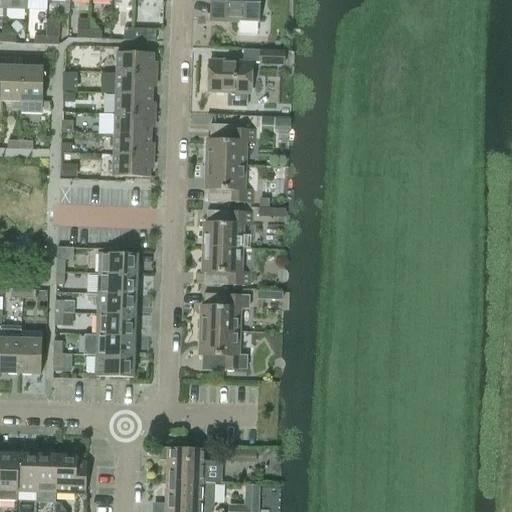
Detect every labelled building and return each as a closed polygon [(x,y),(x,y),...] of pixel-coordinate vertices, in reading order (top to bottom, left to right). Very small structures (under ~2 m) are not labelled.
[(4,0),(4,10),(26,11),(26,0),(4,0)] [(26,0),(26,11),(27,11),(27,0),(35,0),(47,0),(46,0),(26,0)] [(212,0),(212,1),(212,20),(228,21),(238,21),(237,36),(258,37),(258,22),(258,0),(212,0)] [(132,33),(131,40),(155,41),(156,30),(132,29),(132,33)] [(78,30),(77,38),(89,39),(89,31),(78,30)] [(89,31),(89,39),(101,39),(101,31),(89,31)] [(3,35),(3,43),(15,44),(16,36),(3,35)] [(34,36),(34,44),(45,45),(46,37),(34,36)] [(46,37),(45,45),(58,45),(58,38),(46,37)] [(284,51),(260,51),(260,65),(284,65),(284,51)] [(117,53),(116,76),(153,77),(154,54),(117,53)] [(210,61),(209,92),(227,93),(227,108),(247,108),(248,93),(251,93),(252,63),(210,61)] [(1,67),(0,102),(20,103),(22,68),(1,67)] [(20,103),(20,112),(42,113),(42,112),(42,103),(43,69),(22,68),(20,103)] [(116,76),(116,97),(152,99),(153,77),(116,76)] [(116,97),(115,119),(152,119),(152,99),(116,97)] [(115,119),(115,138),(151,139),(152,119),(115,119)] [(206,151),(206,165),(245,167),(246,143),(254,144),(255,131),(235,130),(235,126),(211,125),(210,151),(206,151)] [(115,138),(114,157),(151,159),(151,139),(115,138)] [(8,141),(7,150),(19,150),(20,150),(20,142),(19,142),(8,141)] [(20,142),(20,150),(31,151),(33,151),(34,142),(31,142),(20,142)] [(150,178),(151,159),(114,157),(114,177),(150,178)] [(245,190),(245,167),(206,165),(205,180),(209,180),(208,202),(252,204),(253,190),(245,190)] [(62,167),(62,178),(75,178),(77,178),(78,166),(62,166),(62,167)] [(203,233),(203,248),(243,250),(244,227),(252,227),(252,213),(208,212),(207,234),(203,233)] [(242,272),(243,250),(203,248),(202,262),(206,262),(205,284),(249,286),(250,273),(242,272)] [(99,253),(99,275),(137,276),(138,255),(99,253)] [(57,260),(56,273),(65,273),(65,261),(57,260)] [(56,273),(56,285),(64,286),(65,273),(56,273)] [(99,275),(98,295),(136,296),(137,276),(99,275)] [(10,298),(23,299),(23,290),(11,290),(10,298)] [(23,290),(23,299),(36,299),(36,291),(23,290)] [(98,295),(97,315),(136,317),(136,296),(98,295)] [(200,316),(200,331),(240,333),(240,309),(249,309),(249,296),(205,295),(204,316),(200,316)] [(55,301),(55,314),(63,314),(64,302),(55,301)] [(55,314),(54,326),(63,327),(63,314),(55,314)] [(97,315),(96,336),(135,337),(136,317),(97,315)] [(1,327),(0,351),(0,373),(20,374),(21,332),(21,328),(1,327)] [(239,356),(240,333),(200,331),(199,346),(202,346),(202,371),(226,372),(226,369),(246,369),(247,356),(239,356)] [(21,332),(20,374),(41,375),(42,333),(21,332)] [(96,336),(96,356),(134,357),(135,337),(96,336)] [(54,342),(53,355),(62,355),(62,342),(54,342)] [(53,355),(53,367),(61,367),(62,355),(53,355)] [(133,378),(134,357),(96,356),(95,377),(133,378)] [(167,461),(166,482),(222,484),(222,462),(203,461),(203,450),(160,448),(159,460),(167,461)] [(244,460),(244,462),(256,462),(256,461),(256,452),(245,451),(244,460)] [(0,454),(0,455),(0,500),(17,502),(18,492),(19,455),(0,454)] [(19,455),(18,492),(37,493),(38,456),(19,455)] [(38,456),(37,493),(36,503),(56,504),(56,494),(58,456),(38,456)] [(58,456),(56,494),(86,495),(87,463),(77,462),(78,457),(58,456)] [(215,484),(166,482),(165,504),(175,505),(174,511),(213,511),(214,511),(215,484)]
